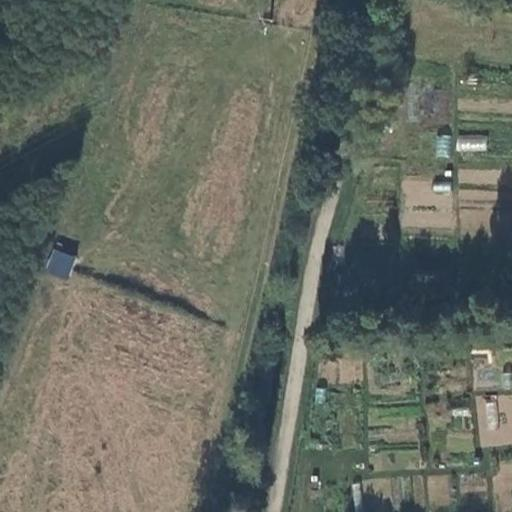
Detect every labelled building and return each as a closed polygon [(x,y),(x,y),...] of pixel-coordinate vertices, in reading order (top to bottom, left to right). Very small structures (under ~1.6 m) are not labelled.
[(457,134),(457,150),(485,150),(486,134),(457,134)] [(434,156),(448,157),(450,136),(436,135),(434,156)] [(81,261),(56,251),(47,274),(71,284),(81,261)] [(478,444),(511,444),(511,396),(479,396),(478,444)] [(447,452),(472,451),(472,435),(446,436),(447,452)]
